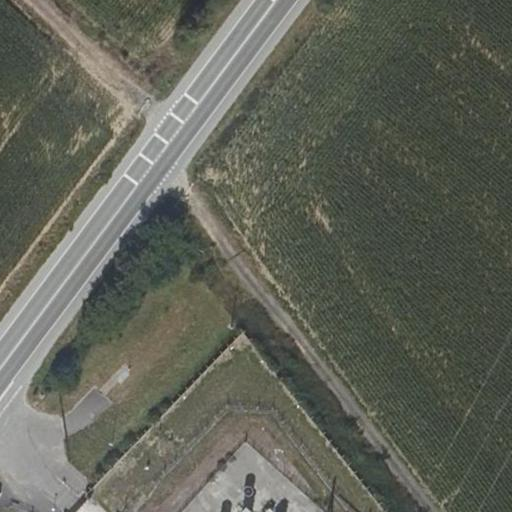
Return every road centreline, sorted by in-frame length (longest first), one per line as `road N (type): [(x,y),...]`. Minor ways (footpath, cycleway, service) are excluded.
road 1 (secondary): [(277,0),(0,370)]
road 2 (track): [(427,511),(153,166)]
road 3 (track): [(29,0),(177,134)]
